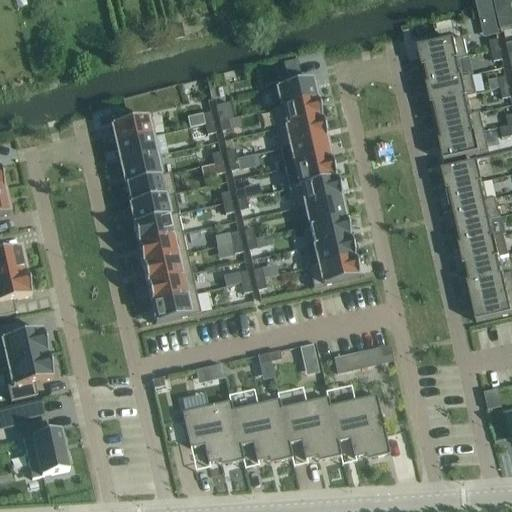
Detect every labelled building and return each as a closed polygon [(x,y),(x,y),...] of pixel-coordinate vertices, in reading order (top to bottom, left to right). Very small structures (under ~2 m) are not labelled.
[(511,16),(497,19),(499,30),(511,26),(511,16)] [(180,24),(169,27),(173,41),(184,38),(180,24)] [(453,40),(417,49),(422,68),(458,60),(467,58),(463,38),(453,40)] [(497,40),(489,42),(491,52),(499,50),(497,40)] [(499,50),(491,52),(493,63),(502,61),(499,50)] [(458,60),(422,68),(426,87),(460,79),(462,79),(462,78),(462,77),(458,61),(467,59),(467,58),(458,60)] [(460,79),(426,87),(430,106),(465,98),(466,97),(475,95),(471,77),(462,79),(460,79)] [(506,78),(497,80),(499,90),(508,88),(506,78)] [(280,108),(271,110),(271,111),(316,100),(311,81),(276,89),(280,108)] [(508,88),(499,90),(502,100),(510,98),(508,88)] [(465,98),(430,106),(434,124),(470,116),(470,115),(470,113),(466,99),(466,98),(466,97),(465,98)] [(316,100),(271,111),(275,130),(320,120),(316,100)] [(229,103),(215,106),(216,112),(219,122),(227,121),(232,119),(229,103)] [(211,113),(202,115),(204,126),(213,124),(211,113)] [(470,116),(434,124),(438,143),(475,135),(484,133),(480,114),(470,116)] [(147,118),(111,126),(115,146),(151,138),(147,118)] [(320,120),(275,130),(280,150),(325,140),(320,120)] [(227,121),(219,122),(221,133),(230,131),(227,121)] [(213,124),(204,126),(207,136),(215,134),(213,124)] [(511,126),(508,127),(499,129),(501,140),(510,138),(511,137),(511,126)] [(475,135),(438,143),(443,163),(479,155),(488,153),(484,133),(475,135)] [(151,138),(115,146),(120,166),(156,158),(151,138)] [(325,140),(280,150),(280,151),(290,149),(294,167),(284,169),(285,170),(329,160),(325,140)] [(234,150),(225,152),(228,162),(236,160),(234,150)] [(220,153),(211,155),(213,166),(222,164),(220,153)] [(156,158),(120,166),(124,186),(170,175),(169,175),(160,177),(156,158)] [(236,160),(228,162),(230,173),(239,171),(236,160)] [(329,160),(285,170),(289,190),(335,180),(335,179),(334,179),(329,160)] [(477,163),(441,171),(446,191),(481,183),(477,163)] [(222,164),(213,166),(216,176),(224,174),(222,164)] [(170,175),(124,186),(129,206),(174,195),(170,175)] [(335,180),(289,190),(289,191),(291,191),(295,210),(340,200),(335,180)] [(481,183),(446,191),(450,210),(486,202),(485,201),(485,199),(483,191),(481,183)] [(243,190),(234,192),(237,202),(245,200),(243,190)] [(4,191),(0,192),(0,216),(9,215),(4,191)] [(229,193),(220,195),(222,205),(231,203),(229,193)] [(174,195),(129,206),(133,226),(177,216),(177,215),(169,216),(165,198),(174,196),(174,195)] [(245,200),(237,202),(239,212),(248,210),(245,200)] [(340,200),(295,210),(295,211),(304,209),(309,228),(344,219),(340,200)] [(486,202),(450,210),(454,229),(490,221),(499,218),(495,200),(486,202)] [(231,203),(222,205),(225,216),(233,214),(231,203)] [(134,226),(132,227),(137,246),(182,235),(177,216),(133,226),(134,226)] [(313,247),(304,249),(304,250),(349,239),(344,219),(309,228),(313,247)] [(490,221),(454,229),(458,247),(492,240),(494,239),(494,238),(494,237),(490,221)] [(252,230),(243,232),(246,242),(254,240),(252,230)] [(238,233),(229,235),(231,245),(240,243),(238,233)] [(182,235),(137,246),(141,266),(186,255),(182,235)] [(492,240),(458,247),(463,266),(496,259),(498,258),(508,256),(503,237),(494,239),(492,240)] [(349,239),(304,250),(308,270),(353,259),(349,239)] [(254,240),(246,242),(248,252),(257,250),(254,240)] [(240,243),(231,245),(234,255),(242,254),(240,243)] [(0,248),(0,279),(25,273),(19,249),(1,253),(0,248)] [(186,255),(141,266),(146,285),(191,275),(186,255)] [(496,259),(463,266),(467,285),(499,277),(503,277),(502,276),(502,274),(499,261),(499,259),(498,258),(496,259)] [(353,259),(308,270),(313,289),(358,279),(353,259)] [(261,269),(252,271),(255,282),(263,280),(261,269)] [(25,273),(0,279),(0,317),(15,314),(13,302),(31,298),(25,273)] [(247,273),(238,275),(240,285),(249,283),(247,273)] [(499,277),(467,285),(471,303),(507,295),(511,294),(511,274),(511,275),(503,277),(499,277)] [(191,275),(146,285),(151,305),(195,295),(191,275)] [(263,280),(255,282),(257,292),(266,290),(263,280)] [(249,283),(240,285),(243,295),(251,293),(249,283)] [(511,294),(507,295),(471,303),(476,323),(511,315),(511,314),(511,294)] [(195,295),(151,305),(155,325),(200,315),(195,295)] [(0,366),(7,365),(47,356),(41,331),(23,335),(20,323),(0,327),(0,366)] [(382,350),(379,350),(381,359),(391,357),(389,348),(386,349),(382,350)] [(313,350),(300,353),(303,365),(316,362),(313,350)] [(372,351),(365,353),(368,369),(376,367),(372,351)] [(271,354),(268,355),(270,364),(281,361),(279,353),(271,354)] [(258,357),(256,358),(258,366),(270,364),(268,355),(266,356),(258,357)] [(47,356),(7,365),(12,388),(7,389),(10,403),(36,397),(34,385),(52,380),(47,356)] [(347,357),(333,360),(337,376),(351,373),(347,357)] [(221,366),(209,368),(212,383),(224,380),(221,366)] [(162,379),(152,381),(154,390),(164,388),(162,379)] [(376,397),(329,407),(337,443),(349,440),(353,459),(371,455),(372,459),(389,456),(376,397)] [(327,399),(281,409),(289,445),(300,442),(305,461),(323,457),(324,461),(341,458),(337,443),(329,407),(327,399)] [(20,405),(0,409),(0,431),(25,426),(24,422),(43,417),(39,400),(20,405)] [(279,401),(232,411),(243,462),(245,461),(241,446),(252,444),(256,463),(274,459),(275,463),(292,460),(289,445),(281,409),(279,401)] [(230,403),(181,414),(189,449),(203,446),(208,465),(226,461),(227,465),(243,462),(232,411),(230,403)] [(511,412),(503,415),(509,441),(511,440),(511,412)] [(44,422),(18,428),(21,443),(24,442),(32,480),(41,479),(69,472),(59,432),(47,435),(44,422)]
